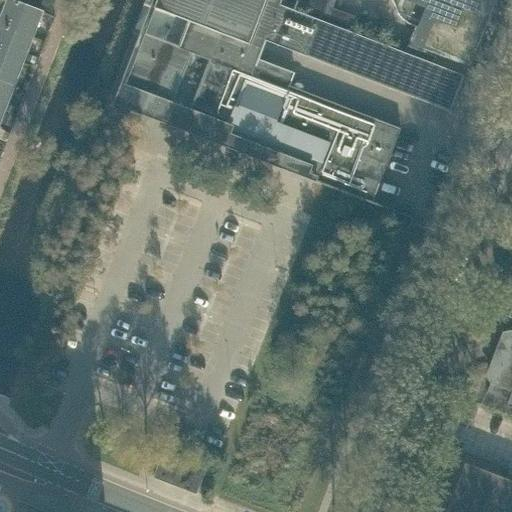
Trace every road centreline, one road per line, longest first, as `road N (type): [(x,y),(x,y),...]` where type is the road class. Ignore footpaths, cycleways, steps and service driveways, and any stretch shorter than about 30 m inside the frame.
road 1 (residential): [(361,511),(511,121)]
road 2 (tertiary): [(163,511),(0,445)]
